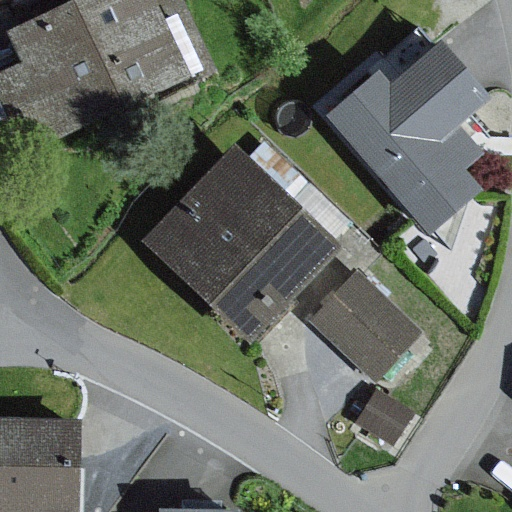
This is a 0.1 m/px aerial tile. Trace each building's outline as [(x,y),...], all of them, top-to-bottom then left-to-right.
[(173,0),(71,0),(27,21),(44,56),(0,76),(0,77),(33,147),(204,66),(173,0)] [(485,105),(436,48),(387,91),(373,74),(320,120),(426,242),(481,194),(463,174),(479,160),(455,131),(485,105)] [(253,149),(164,245),(266,338),(355,243),(253,149)] [(380,383),(430,334),(366,270),(316,319),(380,383)] [(88,511),(94,417),(0,412),(0,508),(66,511),(88,511)] [(170,511),(256,511),(256,499),(171,499),(170,511)]
